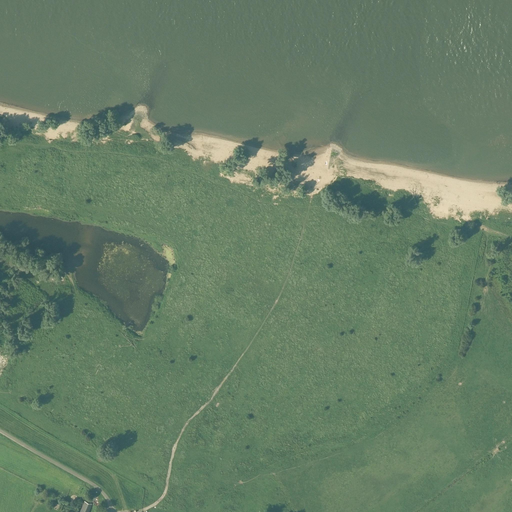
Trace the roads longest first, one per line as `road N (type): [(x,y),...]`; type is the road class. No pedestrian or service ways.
road 1 (track): [(135,511),(162,496),(178,437),(244,352)]
road 2 (unclassified): [(110,511),(97,487),(0,430)]
